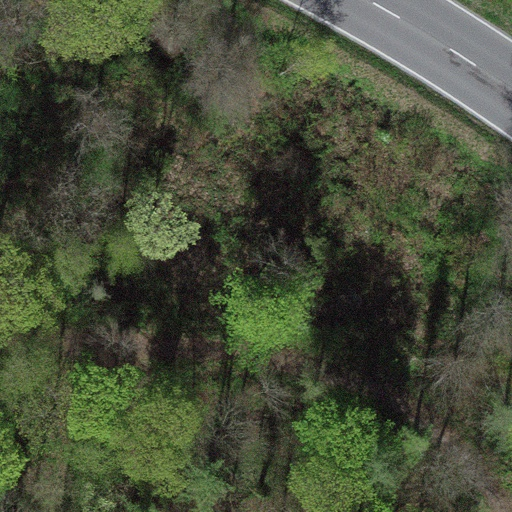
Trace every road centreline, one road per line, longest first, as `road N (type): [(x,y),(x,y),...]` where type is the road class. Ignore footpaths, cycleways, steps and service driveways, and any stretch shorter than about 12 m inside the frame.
road 1 (track): [(0,344),(275,355),(362,374),(444,420),(511,507)]
road 2 (primary): [(511,90),(367,0)]
